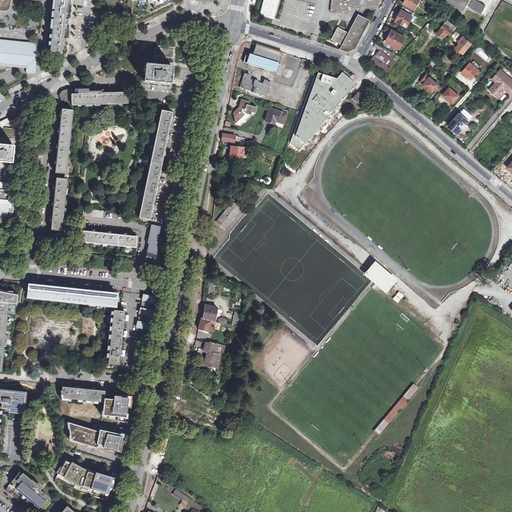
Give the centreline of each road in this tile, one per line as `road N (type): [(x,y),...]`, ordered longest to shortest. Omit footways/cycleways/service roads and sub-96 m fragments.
road 1 (tertiary): [(232,24),(177,289)]
road 2 (tertiary): [(177,289),(128,511)]
road 3 (unclassified): [(355,65),(511,197)]
road 4 (tertiary): [(232,24),(179,18),(51,80)]
road 5 (unclassified): [(32,273),(51,80)]
road 6 (unclassified): [(32,273),(177,289)]
road 7 (unclassified): [(232,24),(355,65)]
